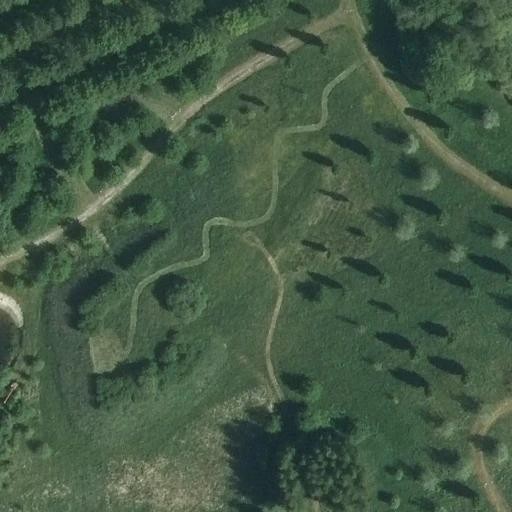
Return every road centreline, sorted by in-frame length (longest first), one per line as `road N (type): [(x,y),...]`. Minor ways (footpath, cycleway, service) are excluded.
road 1 (track): [(0,258),(93,210),(218,90),(350,14)]
road 2 (track): [(511,197),(451,159),(375,81),(345,0)]
road 3 (track): [(126,0),(0,59)]
